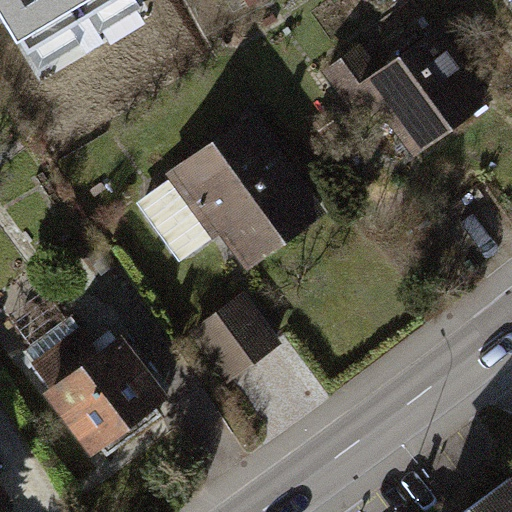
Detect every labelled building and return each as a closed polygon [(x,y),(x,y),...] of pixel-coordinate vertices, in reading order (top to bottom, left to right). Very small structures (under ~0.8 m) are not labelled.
[(107,0),(1,0),(30,47),(107,0)] [(360,58),(330,80),(371,136),(386,124),(412,161),(495,101),(443,29),(375,79),(360,58)] [(254,117),(172,174),(241,271),(323,213),(254,117)] [(246,291),(198,327),(238,382),(287,346),(246,291)] [(125,330),(44,387),(89,450),(169,393),(125,330)] [(511,511),(511,478),(511,477),(464,511),(511,511)]
